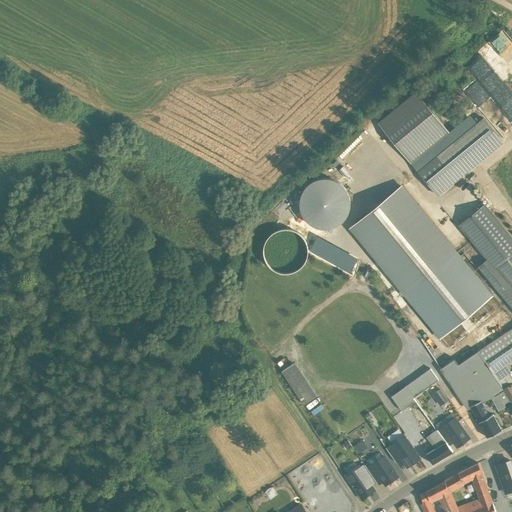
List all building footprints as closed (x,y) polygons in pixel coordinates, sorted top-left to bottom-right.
[(416,92),(379,123),(411,162),(448,131),(416,92)] [(484,118),(437,156),(456,179),(503,141),(484,118)] [(456,179),(437,156),(418,171),(437,195),(456,179)] [(334,226),(341,223),(346,218),(349,211),(351,204),(350,197),(347,190),(343,184),(337,180),(330,178),(323,177),(316,179),(309,183),(304,188),(301,194),(300,201),(300,209),(303,215),(307,221),(313,225),(320,228),(327,228),(334,226)] [(442,336),(493,294),(402,186),(351,228),(442,336)] [(511,252),(511,237),(484,203),(459,224),(494,267),(511,252)] [(297,270),(302,266),(306,260),(308,254),(308,248),(306,242),(303,236),(298,232),(292,229),(286,228),(280,229),(274,231),(269,235),(265,241),(263,247),(263,253),(265,259),(268,265),(273,269),(279,272),(285,273),(291,272),(297,270)] [(511,252),(494,267),(511,288),(511,252)] [(511,327),(481,348),(478,350),(493,372),(511,359),(511,327)] [(478,350),(459,363),(455,357),(450,360),(440,368),(462,400),(467,407),(471,404),(481,399),(490,395),(492,397),(493,395),(504,389),(503,387),(493,372),(478,350)] [(315,396),(293,363),(282,371),(303,404),(315,396)] [(406,385),(414,396),(438,379),(430,368),(406,385)] [(511,383),(503,387),(504,389),(510,399),(511,402),(511,401),(511,383)] [(416,399),(414,396),(406,385),(391,396),(401,410),(416,399)] [(504,389),(493,395),(499,405),(510,399),(504,389)] [(481,399),(471,404),(475,413),(479,420),(490,415),(486,407),(483,402),(481,399)] [(490,415),(479,420),(487,436),(502,429),(493,413),(490,415)] [(454,418),(443,426),(453,441),(457,446),(469,437),(454,418)] [(453,441),(443,426),(437,430),(445,441),(446,441),(448,444),(453,441)] [(437,430),(427,436),(436,447),(426,453),(432,463),(453,450),(448,444),(446,441),(445,441),(437,430)] [(403,434),(391,443),(392,443),(402,457),(408,465),(420,457),(403,434)] [(359,451),(368,446),(364,439),(355,443),(359,451)] [(396,461),(402,457),(392,443),(386,447),(396,461)] [(398,476),(384,455),(372,463),(383,480),(385,484),(398,476)] [(497,464),(505,491),(511,489),(511,463),(511,460),(497,464)] [(478,462),(464,468),(458,472),(463,482),(472,477),(480,497),(480,498),(490,494),(483,476),(478,462)] [(378,484),(383,480),(372,463),(367,467),(376,480),(378,484)] [(365,464),(360,467),(371,484),(376,480),(367,467),(365,464)] [(346,473),(362,498),(374,489),(371,484),(360,467),(358,465),(346,473)] [(458,472),(444,479),(449,490),(463,482),(458,472)] [(444,479),(419,494),(423,502),(429,499),(439,494),(447,511),(458,511),(459,511),(449,490),(444,479)] [(496,511),(490,494),(480,498),(480,497),(457,506),(460,511),(496,511)] [(415,511),(408,499),(397,505),(400,511),(415,511)] [(434,511),(429,499),(423,502),(421,503),(425,511),(434,511)]
